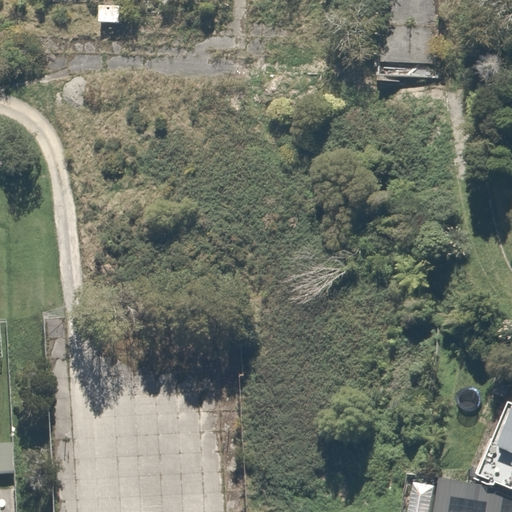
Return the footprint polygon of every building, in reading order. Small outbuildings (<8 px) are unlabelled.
[(173,0),(137,0),(137,15),(173,15),(173,0)] [(444,0),(380,0),(376,73),(439,77),(444,0)] [(511,450),(511,421),(502,447),(511,450)] [(0,474),(16,473),(15,445),(0,446),(0,474)] [(439,482),(435,511),(479,511),(483,487),(439,482)] [(511,511),(511,489),(492,486),(487,511),(490,511),(511,511)]
